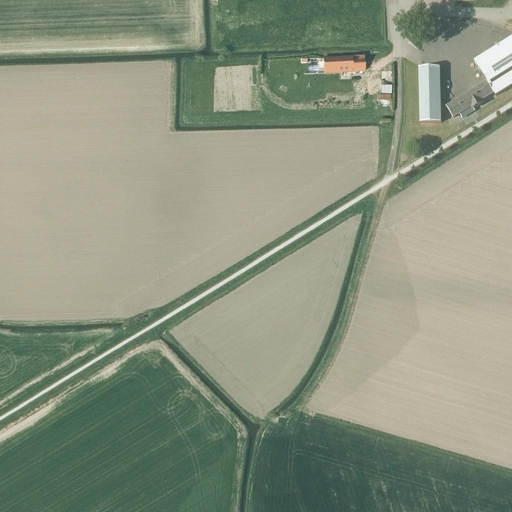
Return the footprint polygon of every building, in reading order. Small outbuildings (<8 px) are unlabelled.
[(511,38),(474,62),(487,83),(493,93),(495,96),(511,85),(511,38)] [(501,38),(491,44),(494,48),(503,42),(501,38)] [(324,74),(324,75),(364,73),(363,58),(323,60),(324,74)] [(420,123),(441,123),(440,68),(418,68),(420,123)] [(368,75),(369,93),(381,93),(381,100),(392,100),(392,86),(383,86),(382,74),(368,75)] [(471,107),(473,110),(473,109),(482,104),(480,101),(493,93),(487,83),(446,108),(453,118),(459,115),(471,107)]
